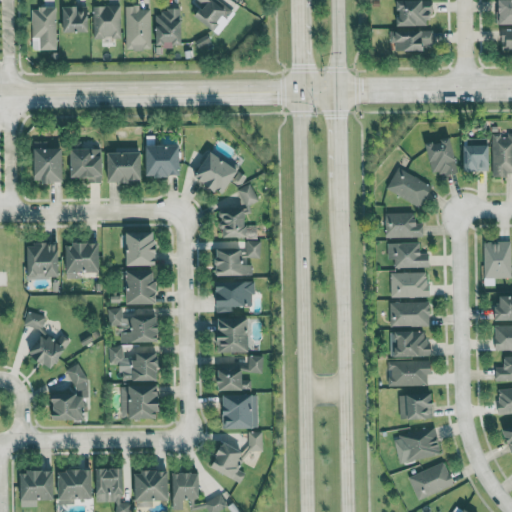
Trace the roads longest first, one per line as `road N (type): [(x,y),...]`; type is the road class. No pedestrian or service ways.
road 1 (tertiary): [(511,93),(0,104)]
road 2 (secondary): [(300,98),(306,511)]
road 3 (secondary): [(345,511),(339,175)]
road 4 (residential): [(511,503),(481,446),(484,199)]
road 5 (residential): [(175,213),(185,226),(186,422),(178,435)]
road 6 (residential): [(11,212),(7,0)]
road 7 (residential): [(178,435),(0,439)]
road 8 (residential): [(175,213),(0,212)]
